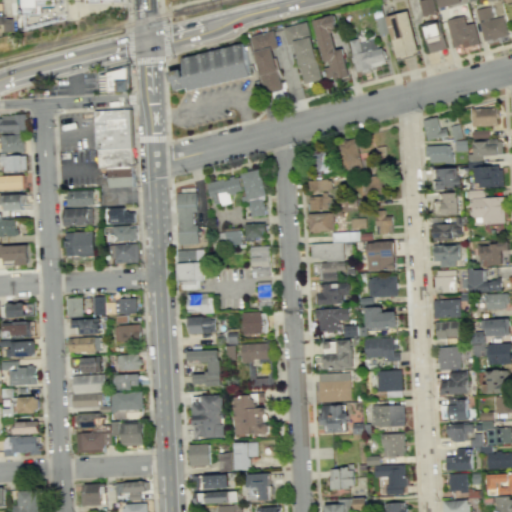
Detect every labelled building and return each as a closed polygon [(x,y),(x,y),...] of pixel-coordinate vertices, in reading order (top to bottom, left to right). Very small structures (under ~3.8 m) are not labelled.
[(22,0),(23,14),(42,14),(42,7),(44,7),(56,7),(55,0),(22,0)] [(417,0),(432,0),(436,13),(422,17),(417,0)] [(475,10),(488,6),(491,17),(478,21),(475,10)] [(407,11),(418,54),(396,60),(385,17),(407,11)] [(348,77),(333,81),(333,78),(325,80),(322,69),(330,67),(329,62),(323,63),(312,21),(333,15),(336,29),(330,31),(335,51),(341,49),(348,77)] [(0,16),(4,16),(4,19),(12,18),(13,30),(4,31),(4,24),(0,24),(0,16)] [(383,16),(387,33),(379,35),(375,18),(383,16)] [(445,20),(463,16),(465,24),(473,22),(479,43),(461,48),(461,45),(453,47),(445,20)] [(478,22),(502,16),(507,35),(483,41),(478,22)] [(282,27),(306,21),(321,80),(303,84),(292,44),(287,45),(282,27)] [(421,24),(434,21),(434,24),(439,22),(446,48),(428,53),(421,24)] [(272,30),(277,48),(270,49),(281,89),(264,94),(249,37),(272,30)] [(355,72),(353,63),(352,63),(350,57),(352,57),(348,41),(358,38),(359,43),(375,39),(377,49),(381,48),(385,64),(370,67),(371,68),(355,72)] [(189,94),(253,79),(244,44),(181,59),(183,70),(172,73),(177,92),(188,89),(189,94)] [(98,74),(105,73),(105,71),(128,65),(129,78),(126,78),(127,93),(99,93),(98,74)] [(470,108),(471,126),(497,124),(496,107),(470,108)] [(131,110),(95,111),(97,149),(99,149),(133,147),(131,110)] [(27,133),(26,114),(15,115),(15,116),(4,117),(3,118),(0,118),(0,132),(16,132),(16,134),(21,133),(27,133)] [(437,116),(422,120),(427,139),(440,136),(440,138),(448,136),(446,126),(440,128),(437,116)] [(449,126),(453,140),(462,137),(458,123),(449,126)] [(489,129),(472,130),(472,138),(489,137),(489,129)] [(3,153),(26,152),(25,134),(2,135),(3,153)] [(497,138),(472,139),(473,153),(467,153),(468,161),(482,160),(482,156),(498,155),(498,153),(502,153),(501,141),(498,141),(497,138)] [(354,139),(360,161),(346,164),(340,142),(354,139)] [(454,139),(454,151),(467,150),(467,139),(454,139)] [(425,145),(425,156),(428,156),(429,164),(454,164),(454,151),(452,151),(452,147),(450,147),(450,145),(446,145),(446,144),(425,145)] [(99,149),(100,168),(108,168),(134,167),(133,147),(99,149)] [(331,167),(327,149),(313,152),(318,171),(323,170),(323,172),(330,170),(329,168),(331,167)] [(0,156),(26,155),(27,171),(5,172),(5,166),(2,166),(2,163),(0,163),(0,156)] [(468,161),(468,169),(474,168),(474,175),(473,175),(474,187),(503,185),(502,168),(499,168),(498,164),(483,165),(482,160),(468,161)] [(135,187),(134,167),(108,168),(109,188),(135,187)] [(457,167),(431,168),(432,181),(434,181),(435,190),(448,189),(447,187),(458,186),(458,185),(461,185),(461,176),(458,176),(457,167)] [(248,202),(261,198),(263,198),(262,193),(263,193),(258,169),(240,173),(245,194),(239,195),(241,204),(248,202)] [(0,176),(23,175),(24,189),(0,190),(0,176)] [(223,178),(206,183),(209,196),(211,196),(213,204),(220,202),(221,205),(231,202),(229,194),(243,190),(238,176),(223,180),(223,178)] [(309,179),(327,178),(327,180),(330,180),(331,189),(309,190),(309,179)] [(387,178),(387,191),(363,192),(363,179),(387,178)] [(484,188),(467,189),(467,199),(472,199),(473,219),(474,219),(474,224),(506,223),(504,195),(485,196),(484,188)] [(96,206),(95,190),(69,191),(70,207),(96,206)] [(195,192),(176,193),(178,244),(199,243),(198,224),(192,224),(191,211),(196,210),(195,192)] [(457,192),(438,193),(438,200),(433,200),(433,215),(458,213),(457,192)] [(309,211),(308,197),(321,196),(321,193),(325,193),(326,196),(330,196),(331,209),(309,211)] [(23,194),(0,194),(0,205),(5,204),(5,211),(24,210),(23,194)] [(248,202),(261,198),(263,205),(264,205),(265,209),(263,209),(264,214),(250,217),(248,210),(246,205),(248,204),(248,202)] [(340,202),(341,213),(356,211),(355,201),(340,202)] [(137,223),(136,212),(128,213),(128,206),(109,207),(110,224),(137,223)] [(63,209),(64,227),(89,225),(88,208),(63,209)] [(391,232),(378,233),(378,226),(375,226),(374,211),(384,210),(384,216),(390,216),(391,232)] [(332,213),(333,231),(308,232),(307,223),(306,223),(305,215),(306,215),(306,214),(332,213)] [(432,223),(432,229),(431,229),(431,234),(433,234),(433,240),(453,239),(453,237),(457,237),(457,233),(462,233),(462,222),(467,222),(467,216),(455,216),(455,222),(432,223)] [(0,217),(0,237),(20,236),(19,217),(0,217)] [(349,218),(365,217),(365,228),(350,229),(349,218)] [(264,222),(244,223),(245,237),(262,236),(262,231),(265,231),(264,222)] [(138,227),(131,227),(131,226),(116,227),(116,233),(110,233),(110,243),(139,241),(138,227)] [(240,230),(218,232),(219,241),(225,241),(225,245),(241,244),(240,230)] [(95,232),(65,233),(66,258),(96,256),(95,232)] [(508,240),(498,241),(498,242),(490,243),(490,245),(479,245),(480,259),(487,259),(487,264),(501,263),(500,249),(508,249),(508,240)] [(310,243),(311,257),(318,257),(318,259),(326,258),(326,260),(343,260),(342,241),(310,243)] [(392,269),(366,271),(364,242),(368,242),(368,244),(374,244),(374,243),(392,242),(393,258),(392,258),(392,269)] [(432,244),(433,260),(439,260),(440,266),(456,266),(456,260),(461,259),(460,243),(432,244)] [(2,246),(2,261),(15,261),(15,264),(27,264),(26,244),(2,246)] [(114,245),(115,264),(139,262),(139,244),(114,245)] [(249,246),(251,276),(270,275),(268,244),(249,246)] [(176,263),(201,261),(205,261),(204,247),(175,249),(176,263)] [(320,262),(321,280),(337,279),(336,270),(345,269),(345,260),(320,262)] [(176,263),(177,281),(199,280),(202,280),(201,261),(176,263)] [(474,267),(467,268),(468,291),(501,289),(501,276),(496,276),(496,279),(492,279),(489,281),(483,281),(482,268),(474,269),(474,267)] [(456,268),(436,269),(436,274),(434,274),(434,289),(442,288),(442,292),(457,291),(456,268)] [(395,276),(397,296),(372,297),(371,278),(395,276)] [(177,281),(199,280),(199,288),(178,289),(177,281)] [(257,281),(258,310),(271,309),(269,281),(257,281)] [(317,305),(316,292),(319,292),(319,284),(346,283),(346,295),(342,295),(342,300),(339,300),(339,304),(317,305)] [(460,293),(460,300),(469,299),(468,292),(460,293)] [(485,293),(486,309),(506,308),(506,303),(508,303),(507,292),(485,293)] [(186,294),(187,311),(201,311),(201,313),(214,312),(213,297),(207,297),(207,293),(186,294)] [(94,297),(95,316),(107,315),(106,296),(94,297)] [(68,317),(83,317),(82,297),(67,298),(68,317)] [(137,297),(119,298),(119,301),(107,301),(107,314),(126,313),(126,314),(130,314),(130,312),(138,312),(137,297)] [(432,299),(434,317),(461,316),(460,297),(432,299)] [(35,317),(34,303),(5,304),(6,319),(35,317)] [(314,308),(315,318),(317,317),(317,320),(319,320),(319,330),(327,330),(327,332),(335,331),(335,330),(341,329),(340,320),(349,320),(348,307),(314,308)] [(364,309),(381,308),(382,312),(394,312),(394,315),(395,315),(395,318),(397,318),(397,328),(365,330),(364,309)] [(243,312),(244,334),(262,333),(262,332),(267,332),(269,322),(266,313),(261,313),(261,312),(243,312)] [(185,316),(186,327),(188,327),(188,334),(214,333),(213,319),(210,319),(210,316),(202,316),(202,315),(185,316)] [(71,328),(81,327),(81,334),(100,333),(100,323),(96,323),(96,318),(70,320),(71,328)] [(483,319),(482,320),(482,328),(484,329),(486,329),(487,335),(494,335),(494,336),(504,336),(504,335),(510,334),(509,318),(483,319)] [(434,321),(434,329),(436,329),(437,338),(447,337),(446,335),(459,335),(459,320),(434,321)] [(4,339),(34,338),(34,334),(35,334),(35,321),(4,322),(4,339)] [(140,324),(113,326),(114,341),(124,341),(124,342),(130,341),(130,345),(141,344),(140,324)] [(343,326),(357,325),(357,336),(344,337),(343,326)] [(226,332),(227,343),(238,343),(237,331),(226,332)] [(483,331),(474,331),(474,334),(471,334),(471,343),(485,343),(485,334),(483,334),(483,331)] [(70,352),(102,351),(101,337),(70,338),(70,352)] [(363,338),(393,337),(393,352),(398,352),(399,361),(383,361),(383,357),(364,358),(363,338)] [(10,358),(36,356),(35,340),(16,341),(16,340),(0,341),(0,347),(9,347),(10,358)] [(240,343),(241,362),(253,361),(253,358),(268,357),(267,341),(240,343)] [(319,356),(336,355),(335,341),(350,341),(352,368),(341,369),(342,370),(323,371),(322,363),(320,363),(319,356)] [(488,343),(489,364),(511,363),(511,342),(488,343)] [(485,343),(472,344),(472,356),(485,356),(485,343)] [(234,344),(225,345),(226,360),(235,360),(234,344)] [(437,346),(438,357),(437,357),(437,362),(438,361),(438,370),(461,369),(460,345),(437,346)] [(186,350),(187,360),(199,359),(199,362),(207,362),(208,370),(205,371),(205,372),(192,373),(192,384),(205,383),(205,385),(221,384),(219,359),(217,359),(217,349),(186,350)] [(140,353),(117,355),(118,368),(121,368),(121,371),(140,370),(140,364),(143,364),(142,358),(140,358),(140,353)] [(103,372),(102,356),(73,358),(74,367),(83,367),(83,373),(103,372)] [(3,370),(10,370),(10,385),(37,384),(37,367),(20,367),(19,360),(2,361),(3,370)] [(273,384),(273,376),(256,377),(255,365),(248,365),(249,385),(273,384)] [(495,368),(494,370),(485,370),(486,383),(484,383),(484,392),(488,392),(488,394),(506,393),(505,369),(501,370),(500,368),(495,368)] [(377,392),(376,371),(401,370),(402,391),(377,392)] [(468,371),(448,372),(448,379),(441,379),(441,393),(469,392),(468,371)] [(350,400),(318,401),(317,373),(349,372),(350,400)] [(75,394),(105,392),(105,382),(106,382),(106,374),(74,376),(75,394)] [(139,374),(140,386),(133,386),(133,390),(116,391),(115,375),(139,374)] [(143,409),(142,391),(111,393),(112,411),(143,409)] [(242,394),(240,396),(234,396),(236,434),(250,433),(250,436),(258,435),(258,434),(266,434),(268,432),(268,424),(265,422),(265,420),(267,418),(267,414),(265,413),(264,406),(256,407),(256,400),(264,400),(264,391),(257,391),(257,392),(250,393),(250,394),(242,394)] [(103,406),(74,407),(73,394),(103,394),(103,406)] [(36,411),(36,409),(39,409),(39,398),(36,398),(36,395),(18,396),(19,412),(36,411)] [(222,395),(201,396),(192,396),(194,424),(192,425),(193,439),(225,437),(222,395)] [(511,395),(495,395),(496,412),(511,411),(511,395)] [(466,397),(458,397),(458,396),(456,396),(456,397),(447,398),(448,404),(442,405),(442,418),(449,418),(449,420),(468,419),(466,397)] [(370,405),(403,404),(404,426),(377,427),(377,425),(371,425),(370,405)] [(320,406),(344,405),(344,413),(346,413),(347,424),(345,424),(346,432),(323,433),(322,425),(319,425),(318,417),(321,417),(320,406)] [(493,411),(480,411),(480,420),(494,419),(493,411)] [(102,413),(77,413),(77,428),(103,427),(102,413)] [(39,420),(14,421),(15,434),(39,433),(39,420)] [(492,420),(481,420),(482,430),(493,429),(492,420)] [(144,421),(145,445),(123,446),(122,422),(144,421)] [(446,424),(447,437),(451,437),(451,441),(467,440),(466,431),(474,430),(473,422),(446,424)] [(362,423),(362,434),(351,434),(351,423),(362,423)] [(486,430),(487,444),(511,443),(511,426),(493,427),(493,430),(486,430)] [(112,432),(77,434),(78,452),(104,450),(104,445),(113,445),(112,432)] [(474,433),(474,438),(469,438),(470,446),(483,445),(482,432),(474,433)] [(379,435),(403,434),(404,452),(402,452),(403,456),(383,456),(382,444),(380,444),(379,435)] [(4,437),(5,456),(14,456),(14,452),(31,451),(31,454),(42,453),(41,436),(38,437),(38,435),(4,437)] [(234,442),(235,470),(249,469),(248,466),(250,466),(250,456),(257,456),(257,441),(234,442)] [(211,464),(210,444),(191,444),(192,465),(211,464)] [(492,445),(479,446),(480,453),(492,452),(492,445)] [(444,456),(445,470),(473,469),(472,448),(456,448),(456,455),(444,456)] [(230,451),(218,453),(218,471),(230,471),(230,451)] [(486,454),(487,468),(511,467),(511,452),(501,453),(501,451),(495,451),(495,453),(486,454)] [(364,456),(378,456),(378,465),(364,466),(364,456)] [(380,466),(404,465),(405,486),(402,487),(402,494),(385,495),(385,487),(381,487),(380,466)] [(328,469),(347,468),(347,471),(352,471),(353,487),(348,487),(348,490),(328,491),(328,478),(328,469)] [(248,473),(248,486),(247,487),(247,499),(270,498),(269,493),(272,493),(271,485),(270,485),(269,472),(248,473)] [(448,473),(448,479),(447,479),(447,484),(449,484),(449,490),(459,490),(460,492),(467,492),(466,472),(448,473)] [(471,473),(472,483),(479,483),(479,473),(471,473)] [(511,473),(487,474),(488,494),(511,493),(511,473)] [(230,489),(229,474),(194,475),(194,491),(230,489)] [(147,490),(146,481),(116,482),(116,496),(122,496),(122,493),(132,492),(132,494),(130,494),(130,501),(141,500),(141,490),(147,490)] [(106,503),(105,486),(102,486),(102,484),(82,485),(82,505),(102,504),(102,503),(106,503)] [(467,488),(468,497),(482,497),(482,489),(474,489),(474,487),(467,488)] [(20,504),(15,504),(15,511),(41,511),(40,490),(19,490),(20,504)] [(239,503),(238,491),(196,493),(197,505),(239,503)] [(494,511),(494,496),(510,495),(511,499),(511,498),(511,511),(494,511)] [(365,511),(351,511),(351,499),(364,499),(365,511)] [(441,500),(441,511),(469,511),(469,503),(466,503),(466,499),(441,500)] [(323,502),(323,511),(345,511),(345,502),(323,502)] [(383,511),(383,503),(402,502),(402,506),(405,505),(405,511),(383,511)] [(148,511),(148,503),(126,504),(126,508),(123,508),(123,511),(148,511)]
